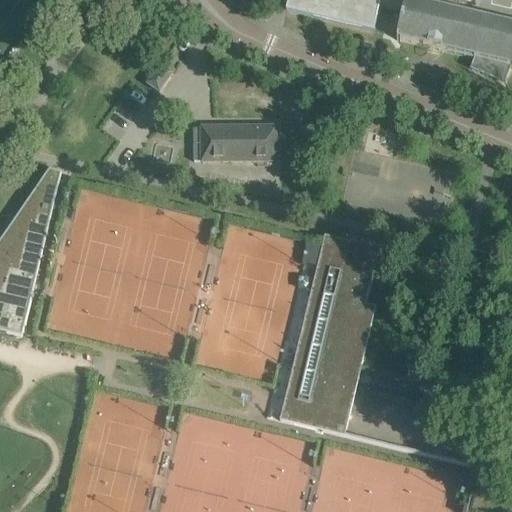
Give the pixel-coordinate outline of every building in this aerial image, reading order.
[(375,32),(380,11),(382,0),(289,0),(286,14),(374,35),(375,32)] [(403,16),(398,37),(397,41),(437,50),(477,60),(473,70),(503,83),(509,68),(511,68),(511,28),(457,16),(460,3),(446,0),(382,0),(380,11),(403,16)] [(160,66),(147,84),(160,93),(173,74),(170,73),(162,67),(160,66)] [(276,163),(276,128),(202,128),(201,163),(276,163)] [(0,332),(22,338),(23,336),(54,205),(59,184),(62,174),(61,174),(50,171),(38,188),(0,243),(0,332)] [(325,238),(318,268),(323,269),(314,303),(323,305),(307,373),(315,375),(308,405),(350,415),(361,368),(376,309),(366,306),(380,251),(325,238)] [(465,460),(463,467),(478,470),(479,464),(465,460)]
